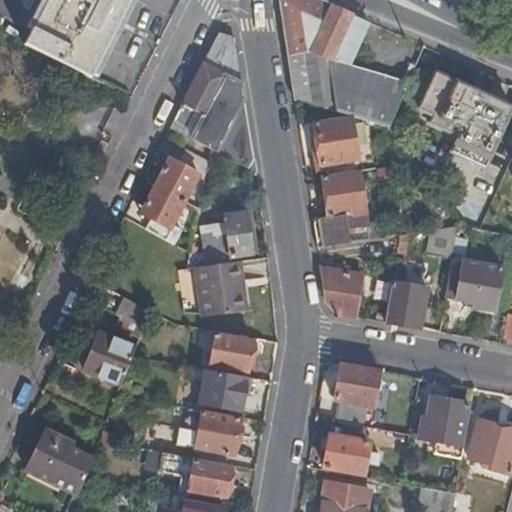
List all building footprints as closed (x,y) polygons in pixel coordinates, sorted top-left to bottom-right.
[(25,43),(92,77),(94,74),(102,56),(130,0),(46,0),(35,22),(32,30),(25,43)] [(26,27),(32,30),(35,22),(46,0),(39,0),(30,19),(26,27)] [(130,0),(102,56),(94,74),(99,77),(107,59),(136,0),(130,0)] [(331,62),(352,15),(317,0),(278,0),(294,98),(348,116),(387,128),(406,85),(331,62)] [(219,34),(174,119),(190,127),(197,114),(203,117),(192,141),(211,151),(255,173),(235,36),(219,34)] [(511,109),(434,73),(417,111),(432,118),(428,127),(459,141),(455,149),(487,163),(511,109)] [(174,119),(169,129),(171,130),(192,141),(203,117),(197,114),(190,127),(174,119)] [(349,117),(313,122),(320,166),(357,161),(349,117)] [(165,166),(153,187),(184,203),(198,177),(204,181),(208,163),(185,150),(177,165),(179,165),(176,172),(165,166)] [(430,186),(413,163),(403,165),(441,230),(455,228),(462,227),(430,186)] [(327,218),(314,220),(318,248),(350,243),(347,228),(366,225),(357,171),(321,176),(327,218)] [(154,212),(145,230),(174,246),(181,232),(172,227),(184,203),(153,187),(143,206),(154,212)] [(226,231),(230,258),(252,254),(246,213),(224,217),(226,231)] [(450,260),(455,228),(441,230),(430,231),(427,256),(450,260)] [(207,266),(230,263),(230,258),(226,231),(201,236),(207,266)] [(511,237),(494,234),(490,261),(511,264),(511,237)] [(385,324),(420,330),(426,290),(403,286),(405,271),(403,271),(404,262),(403,261),(407,235),(398,236),(385,324)] [(245,312),(239,262),(231,263),(230,263),(207,266),(195,268),(201,319),(245,312)] [(449,270),(444,298),(473,303),(473,308),(493,312),(501,268),(462,262),(460,272),(449,270)] [(361,277),(321,269),(327,305),(336,315),(355,319),(361,277)] [(149,312),(123,298),(116,312),(143,326),(149,312)] [(511,316),(507,316),(503,340),(511,341),(511,316)] [(84,371),(121,386),(132,358),(135,349),(97,335),(84,371)] [(247,373),(252,341),(215,335),(209,366),(247,373)] [(340,402),(336,423),(363,428),(367,407),(373,408),(379,373),(340,366),(334,401),(340,402)] [(196,379),(197,370),(183,367),(181,376),(196,379)] [(239,411),(245,378),(205,371),(199,405),(239,411)] [(117,397),(109,416),(120,418),(128,398),(117,397)] [(434,455),(461,461),(463,447),(461,447),(467,405),(431,398),(427,425),(422,424),(419,440),(436,443),(434,455)] [(194,449),(227,455),(230,434),(235,435),(238,419),(201,412),(196,440),(194,449)] [(511,424),(506,423),(504,429),(478,423),(468,460),(483,464),(482,468),(511,476),(511,470),(511,424)] [(143,450),(192,459),(226,464),(227,455),(194,449),(196,440),(147,429),(143,450)] [(26,472),(78,497),(85,481),(92,461),(68,449),(71,443),(45,430),(26,472)] [(379,444),(407,450),(409,436),(381,431),(379,444)] [(368,444),(329,438),(324,469),(363,475),(368,444)] [(143,450),(134,449),(130,468),(189,478),(187,492),(226,498),(230,467),(192,460),(192,459),(143,450)] [(365,511),(369,491),(325,483),(320,511),(365,511)] [(451,511),(455,495),(421,488),(416,511),(451,511)] [(222,511),(223,508),(186,503),(184,511),(222,511)]
